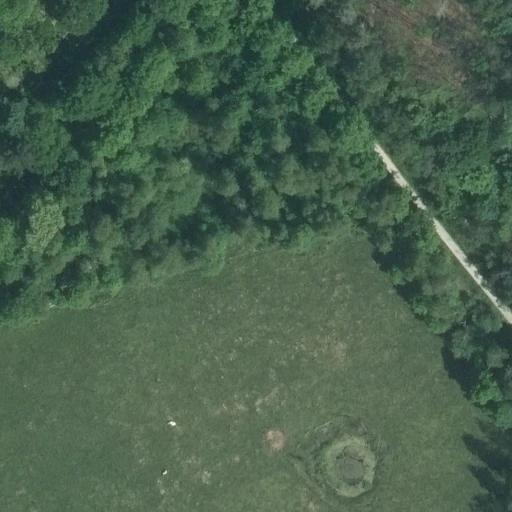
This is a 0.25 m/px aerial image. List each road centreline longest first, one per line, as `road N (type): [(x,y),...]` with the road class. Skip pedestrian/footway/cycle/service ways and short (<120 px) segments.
road 1 (track): [(511,309),(257,0)]
road 2 (track): [(178,0),(0,198)]
road 3 (track): [(0,106),(18,105),(121,0)]
